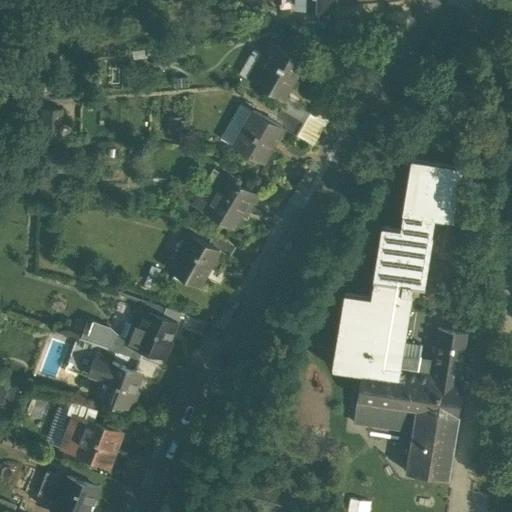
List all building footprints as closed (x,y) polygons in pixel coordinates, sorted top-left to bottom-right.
[(303,60),(268,40),(247,77),(270,90),(282,97),(282,96),(303,60)] [(309,112),(288,99),(287,99),(282,96),(282,97),(270,90),(268,94),(284,105),(281,110),(303,123),(309,112)] [(62,104),(41,103),(40,136),(61,136),(62,104)] [(254,108),(233,143),(262,160),(282,127),(283,126),(274,121),(254,108)] [(303,123),(281,110),(274,121),(283,126),(282,127),(295,135),(303,123)] [(439,327),(434,359),(420,357),(422,344),(420,343),(420,344),(402,341),(408,303),(409,303),(412,285),(422,287),(431,234),(429,233),(432,216),(451,219),(460,165),(411,156),(403,210),(404,210),(401,227),(382,224),(374,277),(375,277),(372,293),(369,293),(369,294),(345,290),(332,365),(354,368),(361,370),(357,396),(418,406),(415,428),(408,471),(448,477),(464,377),(460,376),(467,331),(439,327)] [(53,159),(40,159),(38,196),(52,196),(53,159)] [(257,191),(221,170),(212,185),(213,185),(216,187),(203,209),(231,226),(244,204),(248,206),(257,191)] [(199,190),(192,203),(203,209),(216,187),(213,185),(208,194),(199,190)] [(208,241),(188,230),(178,249),(177,248),(169,262),(170,263),(168,266),(197,282),(209,260),(211,261),(218,249),(219,247),(208,241)] [(234,243),(214,231),(208,241),(219,247),(218,249),(227,254),(234,243)] [(139,304),(132,322),(138,324),(145,307),(139,304)] [(176,320),(145,307),(138,324),(132,322),(126,335),(125,338),(143,346),(162,354),(163,352),(176,320)] [(87,313),(79,333),(105,343),(112,323),(87,313)] [(205,321),(185,313),(181,325),(201,333),(205,321)] [(143,346),(125,338),(126,335),(113,330),(107,344),(113,346),(121,349),(118,355),(111,352),(109,357),(134,366),(138,355),(139,356),(143,346)] [(107,344),(77,332),(65,363),(87,372),(88,370),(94,353),(108,358),(109,357),(111,352),(113,346),(107,344)] [(121,349),(113,346),(111,352),(118,355),(121,349)] [(162,354),(143,346),(139,356),(161,364),(165,353),(163,352),(162,354)] [(134,366),(109,357),(108,358),(94,353),(88,370),(102,375),(96,393),(113,399),(113,398),(131,404),(137,388),(133,386),(139,372),(140,368),(134,366)] [(139,356),(138,355),(134,366),(140,368),(139,372),(155,378),(161,364),(139,356)] [(102,375),(88,370),(87,372),(81,388),(96,393),(102,375)] [(418,406),(357,396),(353,419),(355,419),(415,428),(418,406)] [(118,426),(88,415),(76,449),(107,460),(112,446),(111,445),(118,426)] [(96,482),(67,471),(51,510),(57,511),(88,511),(91,506),(87,505),(96,482)] [(251,473),(243,471),(235,498),(244,500),(251,473)] [(309,488),(252,471),(251,473),(244,500),(243,502),(251,504),(268,509),(267,511),(311,511),(316,496),(307,493),(309,488)]
